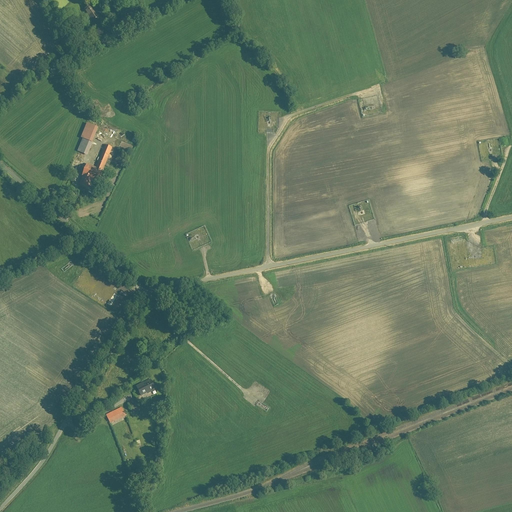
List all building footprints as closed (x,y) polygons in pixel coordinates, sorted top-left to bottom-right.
[(83,10),(96,30),(105,24),(92,4),(83,10)] [(125,29),(131,25),(126,16),(119,20),(125,29)] [(98,127),(87,123),(81,138),(83,138),(92,142),(98,127)] [(78,151),(87,155),(93,142),(92,142),(83,138),(78,151)] [(112,147),(105,145),(96,167),(103,170),(112,147)] [(87,163),(82,175),(91,179),(98,182),(103,170),(96,167),(87,163)] [(78,185),(88,188),(91,179),(82,175),(78,185)] [(113,294),(106,305),(110,307),(118,297),(113,294)] [(136,387),(141,399),(156,393),(150,381),(136,387)] [(128,404),(131,413),(139,410),(136,401),(128,404)] [(105,415),(109,424),(125,417),(121,408),(105,415)]
